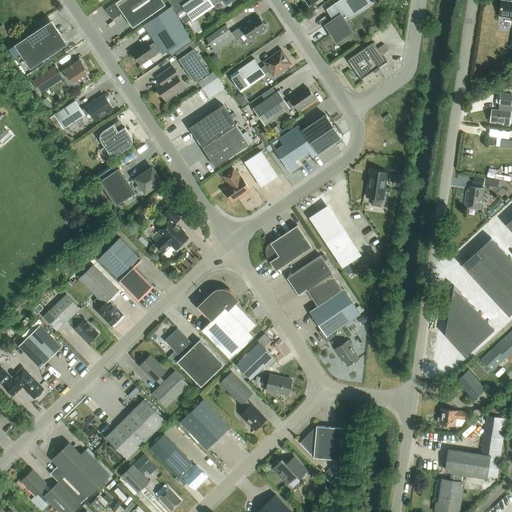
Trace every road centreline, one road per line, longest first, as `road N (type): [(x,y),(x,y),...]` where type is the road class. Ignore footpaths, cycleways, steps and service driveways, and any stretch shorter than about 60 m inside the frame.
road 1 (unclassified): [(411,400),(472,0)]
road 2 (residential): [(0,464),(230,242)]
road 3 (residential): [(230,242),(69,0)]
road 4 (residential): [(230,242),(352,156),(359,141),(353,111)]
road 5 (residential): [(324,389),(196,511)]
road 6 (residential): [(324,389),(230,242)]
road 7 (residential): [(353,111),(411,67),(421,0)]
road 8 (residential): [(353,111),(277,0)]
